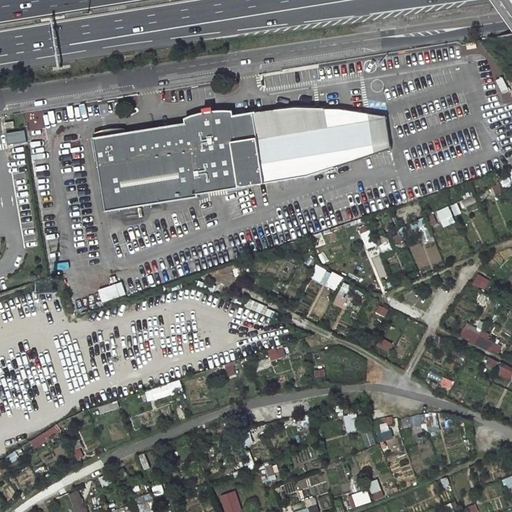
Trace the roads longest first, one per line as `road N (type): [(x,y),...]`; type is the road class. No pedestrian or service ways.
road 1 (unclassified): [(511,19),(0,98)]
road 2 (unknown): [(391,392),(270,404),(194,424),(83,469),(15,511)]
road 3 (trunk): [(62,33),(85,46),(405,0)]
road 4 (trunk): [(62,33),(269,0)]
road 5 (unknown): [(404,372),(252,297)]
road 6 (unknown): [(404,372),(478,261)]
road 7 (unknown): [(511,433),(391,392)]
